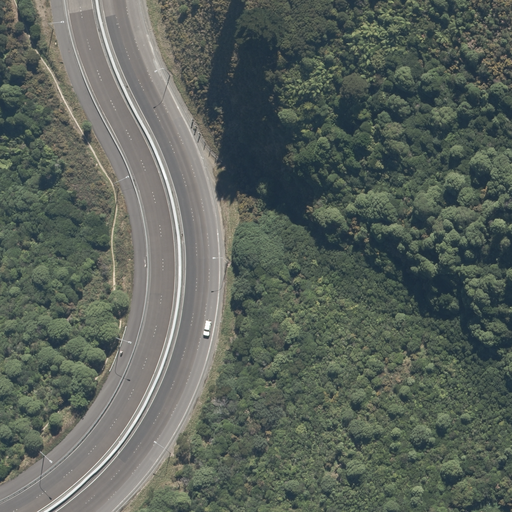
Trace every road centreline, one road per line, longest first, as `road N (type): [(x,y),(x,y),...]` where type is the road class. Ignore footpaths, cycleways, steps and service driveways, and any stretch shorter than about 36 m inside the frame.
road 1 (secondary): [(10,511),(54,484),(104,434),(151,348),(160,302),(156,207),(89,49),(79,0)]
road 2 (secondary): [(120,0),(141,73),(193,186),(203,287),(184,374),(157,427),(85,511)]
